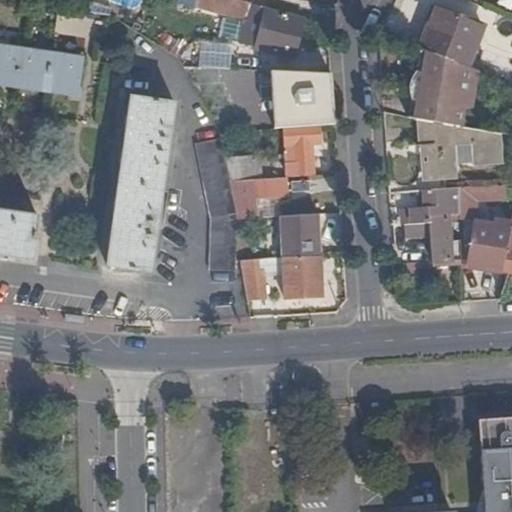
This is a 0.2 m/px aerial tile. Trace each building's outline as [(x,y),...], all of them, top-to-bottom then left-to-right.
[(265,8),(237,0),(181,0),(181,1),(251,20),(244,44),(291,58),(302,20),(265,10),(265,8)] [(425,33),(419,49),(424,51),(462,65),(478,26),(440,10),(428,35),(425,33)] [(0,46),(0,84),(79,97),(85,59),(0,46)] [(415,100),(412,119),(421,120),(463,127),(466,108),(473,108),(479,71),(462,65),(424,51),(420,71),(416,71),(413,75),(409,93),(411,100),(415,100)] [(240,93),(241,72),(194,70),(205,91),(240,93)] [(176,102),(133,96),(108,266),(151,273),(176,102)] [(463,127),(421,120),(422,147),(425,147),(428,175),(452,174),(451,160),(471,158),(471,161),(498,160),(496,133),(463,127)] [(318,126),(283,128),(287,179),(312,177),(310,145),(319,144),(318,126)] [(227,171),(219,136),(195,143),(216,217),(233,213),(227,171)] [(228,165),(231,183),(235,182),(263,180),(261,159),(227,161),(228,165)] [(285,179),(263,180),(235,182),(240,219),(253,218),(251,200),(286,198),(285,179)] [(505,186),(457,189),(458,213),(458,216),(476,217),(476,200),(505,198),(505,186)] [(443,189),(420,191),(421,207),(401,208),(402,222),(404,222),(405,234),(428,233),(430,263),(459,260),(458,231),(447,231),(446,214),(458,213),(457,189),(443,189)] [(0,255),(32,260),(38,217),(0,211),(0,255)] [(502,249),(500,269),(511,271),(511,215),(511,219),(508,229),(502,249)] [(282,258),(318,255),(315,216),(279,219),(282,258)] [(234,220),(216,217),(210,282),(236,283),(238,249),(237,245),(234,220)] [(493,227),(508,229),(511,219),(495,217),(493,227)] [(468,264),(500,269),(502,249),(508,229),(493,227),(474,224),(468,264)] [(321,296),(318,255),(282,258),(285,298),(321,296)] [(511,511),(511,449),(481,452),(484,511),(511,511)]
